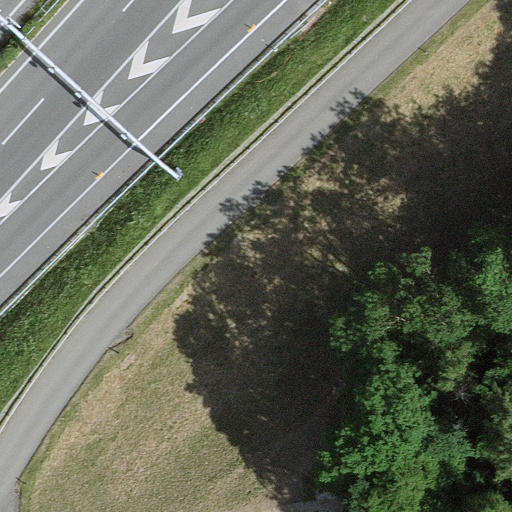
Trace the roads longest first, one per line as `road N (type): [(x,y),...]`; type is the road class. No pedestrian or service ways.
road 1 (unclassified): [(439,0),(168,254),(95,334),(0,466)]
road 2 (motorway): [(0,255),(264,0)]
road 3 (motorway): [(0,146),(133,0)]
